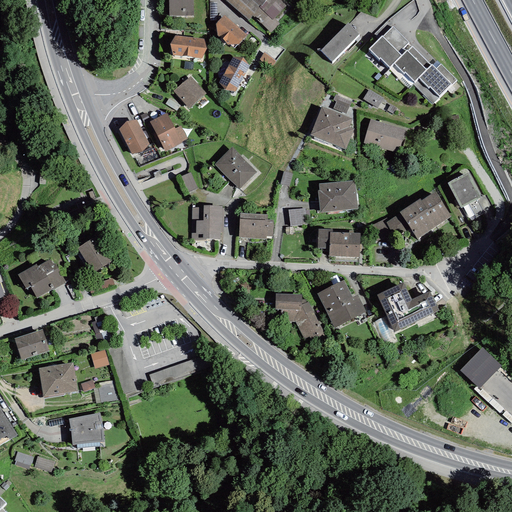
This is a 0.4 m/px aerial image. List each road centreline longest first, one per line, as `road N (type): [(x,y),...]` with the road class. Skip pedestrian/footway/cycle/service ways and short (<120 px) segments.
road 1 (secondary): [(511,470),(429,450),(314,394),(179,272)]
road 2 (residential): [(494,229),(469,255),(429,272),(222,265),(179,272)]
road 3 (secondary): [(179,272),(122,197),(78,103)]
road 4 (residential): [(179,272),(0,332)]
road 5 (residential): [(78,103),(149,78),(154,0)]
